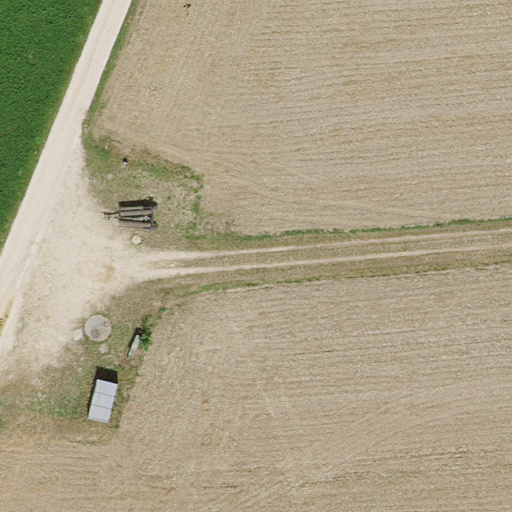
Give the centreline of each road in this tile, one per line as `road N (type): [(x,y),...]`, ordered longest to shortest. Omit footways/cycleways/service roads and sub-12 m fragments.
road 1 (track): [(511,244),(18,260)]
road 2 (track): [(126,0),(0,304)]
